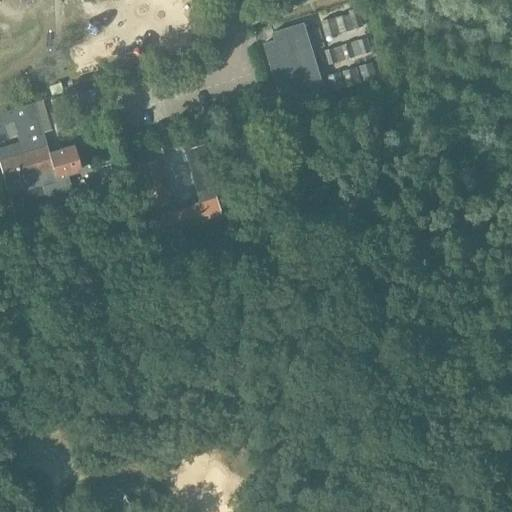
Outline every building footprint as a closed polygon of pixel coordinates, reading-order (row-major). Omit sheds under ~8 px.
[(362,26),(357,8),(350,11),(355,28),(362,26)] [(340,32),(352,29),(348,13),(335,17),(340,32)] [(325,36),(338,33),(334,17),(321,20),(325,36)] [(274,40),(263,43),(282,105),(325,92),(303,22),(271,32),(274,40)] [(373,51),(369,37),(325,50),(329,64),(373,51)] [(372,62),(359,66),(364,82),(377,78),(372,62)] [(356,67),(343,71),(348,86),(360,83),(356,67)] [(340,72),(327,76),(332,91),(344,87),(340,72)] [(85,102),(101,97),(99,90),(83,94),(85,102)] [(50,100),(54,112),(50,113),(56,132),(80,124),(74,105),(69,107),(66,95),(50,100)] [(0,147),(0,170),(7,194),(13,216),(72,198),(65,174),(80,170),(72,145),(48,152),(37,113),(34,102),(25,105),(0,112),(0,140),(8,138),(4,124),(12,122),(18,143),(0,147)] [(182,144),(196,191),(199,202),(175,209),(172,200),(168,201),(155,160),(131,167),(144,211),(152,209),(161,238),(223,220),(216,195),(222,193),(205,137),(182,144)] [(116,171),(99,176),(102,185),(118,180),(116,171)] [(127,214),(116,217),(120,234),(132,231),(127,214)]
